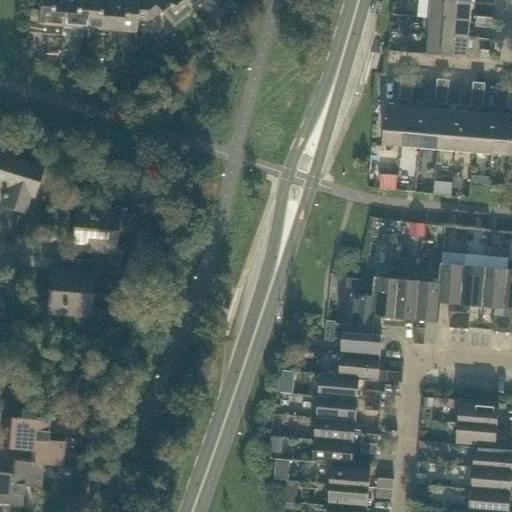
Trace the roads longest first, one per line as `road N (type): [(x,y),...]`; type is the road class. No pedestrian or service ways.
road 1 (tertiary): [(192,511),(283,247)]
road 2 (residential): [(401,511),(414,355),(511,363)]
road 3 (tertiary): [(324,114),(287,174),(283,247)]
road 4 (tertiary): [(283,247),(311,182),(324,114)]
